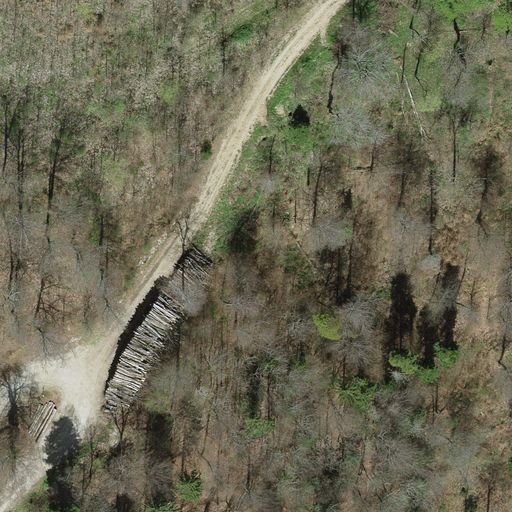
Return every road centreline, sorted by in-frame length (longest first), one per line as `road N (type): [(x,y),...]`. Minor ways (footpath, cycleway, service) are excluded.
road 1 (track): [(335,0),(284,58),(146,296),(72,379)]
road 2 (track): [(72,379),(78,406),(0,506)]
